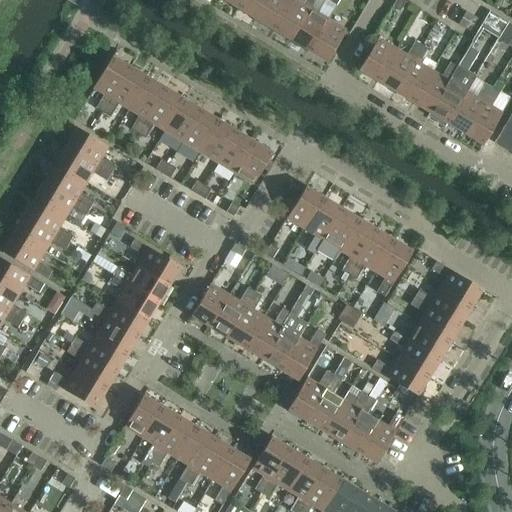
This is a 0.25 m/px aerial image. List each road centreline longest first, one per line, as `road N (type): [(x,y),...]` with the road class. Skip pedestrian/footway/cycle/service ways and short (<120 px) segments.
road 1 (residential): [(81,511),(91,452),(214,249),(244,227),(295,152),(310,150),(430,222),(442,251),(511,293)]
road 2 (residential): [(494,164),(462,168),(331,80),(379,0)]
road 3 (residential): [(459,511),(433,476),(434,441),(511,295)]
road 4 (tertiary): [(502,511),(492,467),(496,422),(511,384)]
